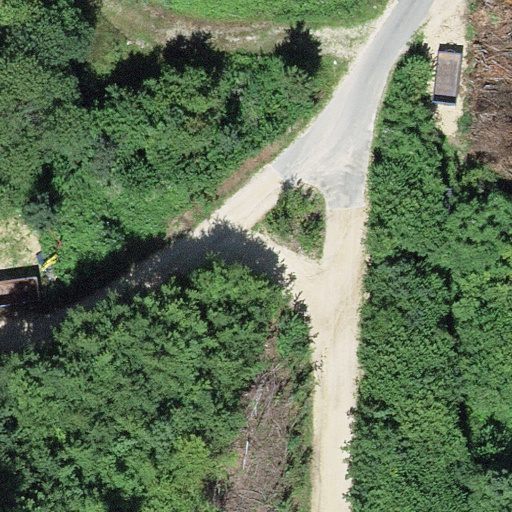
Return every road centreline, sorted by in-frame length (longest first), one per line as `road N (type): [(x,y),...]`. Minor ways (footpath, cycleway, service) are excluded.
road 1 (track): [(430,0),(439,255),(467,511)]
road 2 (track): [(339,117),(205,244),(118,308),(38,347),(0,345)]
road 3 (track): [(339,117),(328,511)]
road 4 (track): [(410,0),(339,117)]
